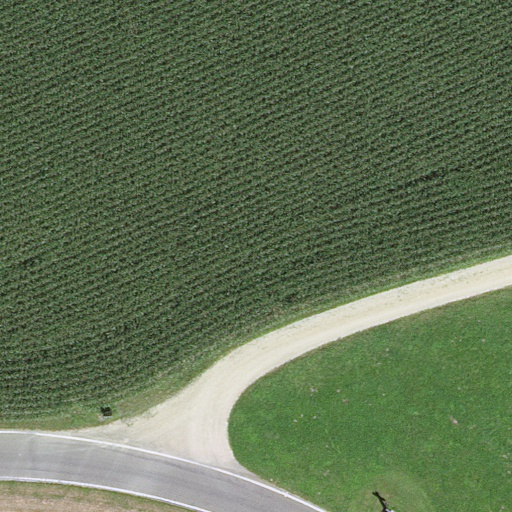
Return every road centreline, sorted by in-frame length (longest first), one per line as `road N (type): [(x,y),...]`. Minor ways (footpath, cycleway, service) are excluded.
road 1 (track): [(158,470),(199,404),(288,323),(511,264)]
road 2 (tertiary): [(0,448),(158,470),(260,511)]
